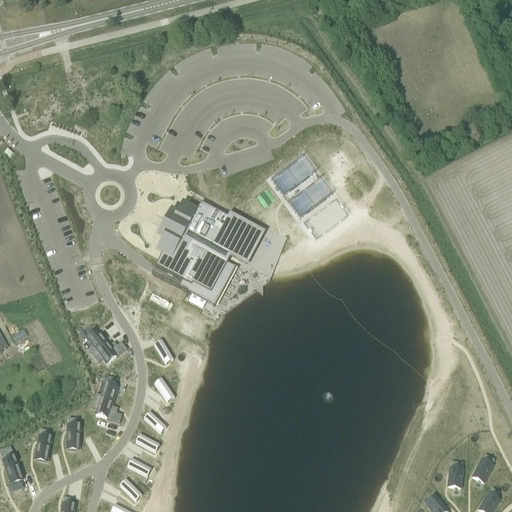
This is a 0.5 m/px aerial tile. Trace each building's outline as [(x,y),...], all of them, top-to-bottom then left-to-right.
[(86,84),(90,100),(113,94),(109,78),(86,84)] [(87,98),(70,103),(74,117),(90,112),(87,98)] [(164,256),(157,268),(186,283),(185,286),(191,289),(188,296),(215,310),(236,271),(227,266),(229,262),(231,257),(246,265),(263,234),(230,216),(228,221),(202,207),(197,216),(188,211),(178,229),(177,228),(175,232),(172,237),(174,238),(164,255),(164,256)] [(90,327),(79,335),(83,341),(94,332),(90,327)] [(96,333),(87,340),(94,350),(89,353),(98,365),(103,362),(106,366),(115,359),(116,360),(117,359),(127,351),(121,344),(117,348),(114,344),(109,347),(110,348),(109,349),(108,348),(107,347),(96,333)] [(161,342),(154,347),(164,363),(166,366),(164,362),(167,361),(170,359),(172,362),(173,362),(171,359),(161,342)] [(104,377),(102,383),(116,388),(118,381),(104,377)] [(161,381),(154,386),(165,401),(167,404),(168,404),(166,401),(168,399),(171,397),(173,400),(174,399),(172,396),(161,381)] [(96,395),(91,410),(97,412),(95,417),(106,420),(106,421),(108,422),(119,425),(122,417),(116,415),(118,411),(118,410),(112,409),(112,410),(111,409),(111,407),(115,395),(117,390),(105,386),(101,397),(96,395)] [(149,414),(144,420),(158,433),(160,436),(161,435),(158,432),(160,430),(163,428),(165,430),(166,429),(163,427),(149,414)] [(66,451),(67,451),(78,452),(78,451),(79,446),(80,427),(76,427),(77,420),(68,420),(68,427),(67,433),(67,434),(66,446),(66,451)] [(35,461),(34,462),(35,462),(46,464),(47,464),(47,463),(48,459),(51,440),(48,439),(49,432),(41,431),(39,438),(38,442),(38,444),(38,445),(35,456),(35,461)] [(139,437),(135,444),(152,453),(155,455),(156,454),(152,452),(154,449),(155,446),(159,448),(159,447),(156,446),(139,437)] [(10,448),(0,451),(0,454),(3,462),(4,468),(5,469),(9,480),(10,485),(11,485),(22,482),(22,481),(20,476),(14,458),(10,448)] [(477,467),(472,478),(477,481),(483,484),(492,467),(491,467),(494,461),(484,455),(481,461),(478,467),(477,467)] [(131,461),(127,468),(144,477),(147,479),(147,478),(144,476),(145,473),(147,471),(150,472),(151,471),(147,470),(131,461)] [(449,476),(447,488),(449,488),(459,489),(462,470),(461,470),(462,463),(451,462),(450,469),(449,475),(449,476)] [(125,481),(119,487),(133,501),(135,503),(136,503),(134,500),(136,498),(138,496),(141,498),(141,497),(139,495),(125,481)] [(7,488),(9,495),(23,490),(21,483),(7,488)] [(484,501),(478,511),(479,511),(491,511),(498,501),(495,499),(499,494),(492,489),(488,495),(485,500),(484,501)] [(431,501),(425,506),(426,507),(430,511),(446,511),(444,510),(444,509),(443,508),(435,498),(431,501)] [(73,511),(74,507),(71,507),(72,500),(63,499),(62,506),(61,511),(73,511)]
